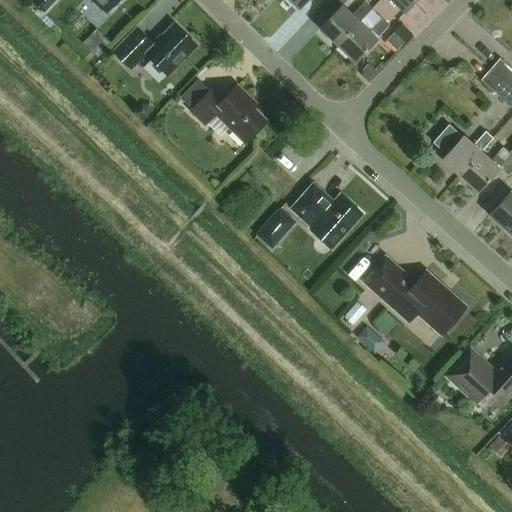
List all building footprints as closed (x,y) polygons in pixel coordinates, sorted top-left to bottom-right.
[(95,0),(107,11),(117,0),(95,0)] [(289,0),(299,9),(306,0),(289,0)] [(389,0),(405,14),(415,4),(410,0),(389,0)] [(338,45),(359,22),(372,9),(364,2),(352,15),(342,5),(320,29),(338,45)] [(369,31),(359,22),(338,45),(355,62),(377,38),(376,38),(389,25),(381,18),(369,31)] [(418,30),(407,20),(395,33),(405,43),(418,30)] [(141,32),(117,56),(131,69),(145,54),(167,75),(197,45),(174,23),(153,44),(141,32)] [(490,66),(511,85),(511,84),(511,65),(500,55),(499,56),(490,66)] [(377,73),(368,64),(362,70),(363,75),(369,81),(377,73)] [(509,88),(511,85),(490,66),(481,76),(503,95),(509,88)] [(211,88),(190,110),(205,125),(215,114),(245,143),(267,120),(254,107),(257,104),(237,84),(223,99),(211,88)] [(442,159),(461,175),(481,153),(492,139),(484,132),(474,144),(463,134),(462,135),(450,125),(434,143),(446,153),(442,159)] [(511,149),(508,154),(501,148),(490,161),(481,153),(461,175),(480,192),(500,169),(507,175),(511,170),(511,149)] [(332,248),(363,214),(340,193),(332,203),(324,196),(326,194),(313,183),(291,208),(311,226),(309,228),(332,248)] [(511,221),(511,193),(509,192),(488,215),(505,230),(511,221)] [(385,255),(363,281),(409,322),(417,313),(441,335),(467,306),(426,270),(415,282),(385,255)] [(471,347),(453,367),(464,376),(456,385),(483,410),(497,395),(505,402),(511,394),(511,349),(488,376),(475,365),(482,358),(471,347)] [(511,444),(511,443),(511,421),(501,433),(511,444)]
